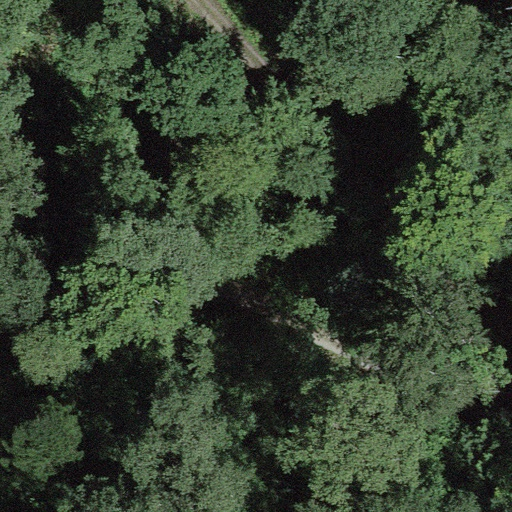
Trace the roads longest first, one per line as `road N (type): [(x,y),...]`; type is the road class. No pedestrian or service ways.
road 1 (track): [(511,418),(0,190)]
road 2 (track): [(207,0),(511,343)]
